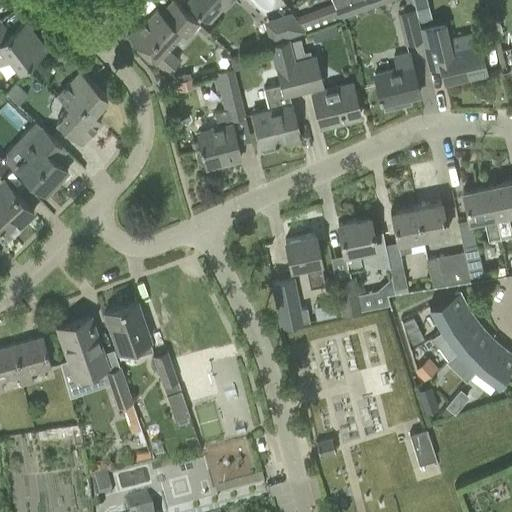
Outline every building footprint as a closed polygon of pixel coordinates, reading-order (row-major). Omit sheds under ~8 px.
[(198,24),(172,0),(171,0),(160,12),(156,8),(147,17),(145,15),(126,35),(167,73),(176,63),(163,51),(181,32),(186,37),(198,24)] [(200,16),(207,22),(226,0),(187,0),(185,2),(200,16)] [(365,0),(350,0),(334,6),(338,19),(368,7),(365,0)] [(334,6),(332,3),(296,16),(305,31),(338,20),(338,19),(334,6)] [(500,4),(493,5),(494,13),(502,11),(500,4)] [(404,43),(420,39),(421,39),(419,29),(418,29),(413,10),(396,14),(404,43)] [(45,48),(24,21),(8,33),(0,22),(0,61),(8,56),(18,69),(45,48)] [(448,44),(443,22),(419,29),(421,39),(420,39),(423,50),(448,44)] [(276,143),(299,137),(288,94),(299,91),(292,62),(286,39),(270,43),(280,83),(263,87),(268,108),(251,112),(261,152),(276,148),(275,145),(277,145),(276,143)] [(72,55),(61,43),(51,51),(62,64),(72,55)] [(437,53),(444,82),(486,72),(479,43),(437,53)] [(241,52),(228,55),(231,67),(232,68),(244,65),(241,52)] [(381,104),(382,104),(383,108),(398,105),(397,101),(418,96),(407,52),(392,55),(396,69),(374,74),(378,94),(376,95),(377,99),(380,99),(381,104)] [(314,56),(292,62),(299,91),(315,86),(313,78),(319,77),(314,56)] [(240,159),(230,119),(244,115),(232,68),(231,67),(211,73),(215,89),(219,88),(224,109),(212,112),(216,126),(195,132),(199,145),(198,146),(199,150),(197,151),(195,154),(197,161),(200,163),(203,162),(204,163),(227,157),(228,162),(240,159)] [(56,94),(68,105),(76,98),(91,113),(106,97),(78,71),(56,94)] [(193,77),(172,83),(174,91),(195,85),(193,77)] [(15,83),(6,92),(18,103),(27,94),(15,83)] [(311,93),(320,126),(359,116),(351,83),(311,93)] [(68,105),(56,118),(59,120),(54,125),(70,140),(74,135),(81,141),(100,121),(91,113),(76,98),(68,105)] [(30,181),(44,194),(67,171),(48,153),(58,142),(41,125),(19,148),(26,154),(14,166),(30,181)] [(0,226),(8,235),(33,212),(3,179),(0,181),(0,226)] [(511,179),(490,184),(500,236),(510,233),(505,212),(511,210),(511,179)] [(500,236),(490,184),(461,190),(465,210),(468,222),(486,218),(491,238),(500,236)] [(440,200),(416,205),(422,236),(446,231),(440,200)] [(398,252),(409,250),(407,239),(422,236),(416,205),(390,210),(398,252)] [(389,266),(381,232),(372,234),(368,216),(337,223),(341,242),(347,271),(362,267),(362,265),(365,262),(370,265),(389,266)] [(302,265),(309,289),(326,285),(318,253),(314,233),(284,239),(290,267),(302,265)] [(471,277),(472,281),(486,278),(479,246),(465,249),(465,250),(471,277)] [(465,250),(435,256),(440,281),(452,281),(471,277),(465,250)] [(435,256),(427,258),(431,278),(432,283),(440,281),(435,256)] [(431,278),(427,258),(417,260),(420,280),(431,278)] [(389,266),(393,288),(407,286),(402,264),(389,266)] [(292,278),(271,282),(280,327),(308,321),(306,307),(299,309),(292,278)] [(362,313),(356,282),(336,285),(342,317),(362,313)] [(468,311),(457,292),(428,305),(441,329),(468,311)] [(131,346),(134,356),(152,350),(135,301),(104,311),(118,351),(131,346)] [(481,329),(468,311),(441,329),(457,350),(481,329)] [(57,327),(63,346),(73,377),(106,366),(89,316),(57,327)] [(418,327),(407,333),(412,344),(423,338),(418,327)] [(497,344),(481,329),(457,350),(476,368),(497,344)] [(42,336),(12,344),(23,384),(32,382),(29,372),(50,366),(42,336)] [(23,384),(12,344),(0,347),(0,390),(2,390),(0,381),(0,379),(17,375),(19,385),(23,384)] [(498,384),(511,361),(511,355),(497,344),(476,368),(498,384)] [(152,356),(162,385),(176,380),(166,351),(152,356)] [(426,359),(416,368),(425,378),(434,369),(426,359)] [(104,373),(116,406),(131,401),(119,368),(104,373)] [(459,388),(451,397),(460,404),(468,396),(459,388)] [(431,394),(420,397),(425,413),(436,410),(431,394)] [(122,405),(130,431),(140,427),(132,401),(122,405)] [(435,458),(425,428),(408,433),(418,464),(435,458)] [(335,453),(331,439),(331,437),(315,441),(319,457),(335,453)] [(90,473),(86,474),(88,480),(93,479),(105,475),(102,465),(89,469),(90,473)] [(110,492),(105,475),(93,479),(98,496),(110,492)] [(148,511),(145,497),(122,503),(124,511),(148,511)]
